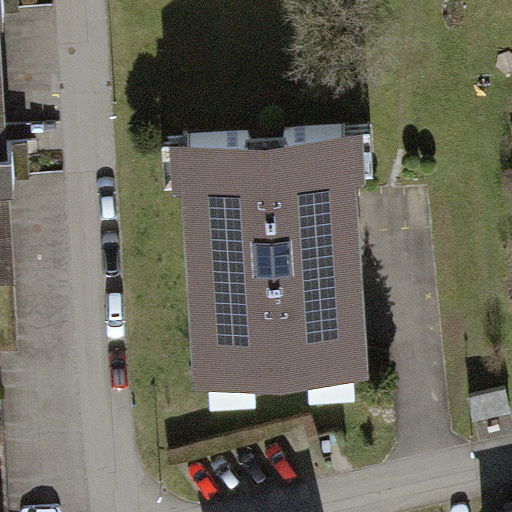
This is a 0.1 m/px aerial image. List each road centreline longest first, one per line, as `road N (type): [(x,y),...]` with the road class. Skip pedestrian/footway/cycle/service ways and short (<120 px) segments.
road 1 (residential): [(76,0),(120,511)]
road 2 (residential): [(511,448),(219,511)]
